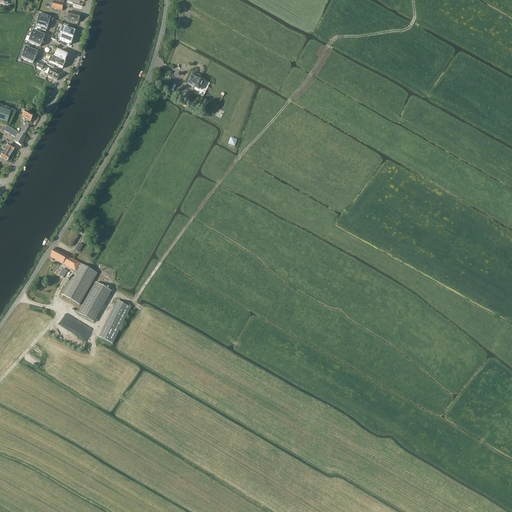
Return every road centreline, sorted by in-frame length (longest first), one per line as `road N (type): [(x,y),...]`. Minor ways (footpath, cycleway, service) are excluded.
road 1 (track): [(19,298),(96,326),(114,295),(134,299),(293,96)]
road 2 (unclassified): [(0,328),(119,139),(156,56),(166,0)]
road 3 (tertiary): [(8,183),(71,65),(90,0)]
road 4 (track): [(0,380),(62,311),(56,295),(70,271),(45,257)]
